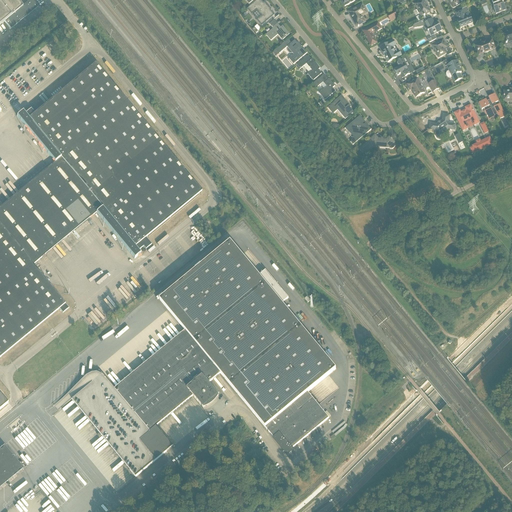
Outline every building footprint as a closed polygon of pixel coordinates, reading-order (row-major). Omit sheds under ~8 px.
[(0,0),(0,25),(4,22),(11,30),(38,7),(32,0),(29,0),(22,6),(17,0),(0,0)] [(257,0),(255,2),(247,9),(252,14),(257,20),(261,25),(270,18),(274,15),(270,10),(267,6),(268,6),(268,5),(267,5),(266,5),(265,3),(263,4),(260,0),(257,0)] [(426,6),(426,5),(423,0),(421,0),(414,4),(422,18),(427,15),(426,14),(430,12),(428,9),(426,6)] [(448,0),(449,0),(448,0),(449,0),(451,3),(450,3),(453,8),(461,4),(458,0),(448,0)] [(493,8),(496,13),(496,14),(506,10),(503,4),(502,4),(501,2),(503,1),(502,0),(491,0),(494,7),(493,8)] [(362,4),(353,10),(348,12),(352,19),(353,20),(356,27),(357,26),(358,27),(359,27),(359,26),(364,23),(360,16),(361,15),(366,12),(362,4)] [(466,18),(464,14),(468,11),(466,8),(455,13),(458,19),(457,20),(460,28),(464,26),(468,24),(468,25),(473,23),(470,16),(466,18)] [(419,23),(413,26),(414,28),(423,27),(425,30),(426,29),(428,28),(429,31),(428,32),(430,37),(438,33),(442,31),(439,26),(438,25),(437,22),(436,23),(434,23),(432,19),(428,21),(427,19),(421,21),(419,23)] [(288,34),(284,29),(283,30),(274,20),(269,24),(273,29),(266,35),(271,41),(278,35),(282,40),(285,38),(285,37),(288,34)] [(378,23),(365,30),(366,31),(365,33),(364,34),(371,46),(377,43),(373,37),(374,36),(375,33),(375,32),(377,31),(378,31),(382,29),(379,25),(379,26),(378,23)] [(505,34),(501,36),(502,39),(502,40),(503,44),(504,45),(509,43),(511,41),(511,31),(510,32),(504,34),(505,34)] [(443,39),(437,42),(431,46),(438,58),(446,54),(447,56),(452,53),(448,47),(448,48),(447,46),(445,47),(444,45),(446,44),(443,39)] [(276,50),(279,54),(286,48),(287,47),(291,43),(288,40),(283,44),(276,50)] [(301,47),(302,47),(298,43),(297,43),(295,40),(291,43),(287,47),(288,49),(288,50),(288,51),(288,52),(289,53),(290,54),(291,54),(292,54),(292,53),(294,55),(289,59),(293,65),(307,53),(304,49),(303,50),(301,47)] [(492,40),(481,44),(480,45),(480,44),(477,45),(477,46),(476,46),(477,49),(476,50),(477,52),(478,52),(479,55),(495,49),(492,40)] [(379,48),(383,56),(384,57),(384,56),(388,63),(392,60),(402,55),(399,51),(396,45),(394,41),(379,48)] [(297,65),(295,66),(299,70),(300,69),(304,66),(306,64),(312,71),(307,74),(313,81),(318,77),(321,74),(322,74),(321,74),(318,71),(318,70),(320,69),(316,64),(315,63),(312,59),(311,60),(308,56),(304,59),(297,65)] [(404,64),(407,62),(409,66),(413,72),(414,72),(406,57),(402,60),(404,64)] [(404,64),(404,63),(402,60),(397,62),(399,67),(394,70),(397,76),(399,75),(400,75),(400,74),(402,74),(402,75),(403,74),(405,77),(413,72),(409,66),(407,62),(404,64)] [(450,78),(452,78),(455,83),(462,79),(460,74),(461,73),(458,65),(459,64),(457,61),(446,66),(449,71),(447,72),(446,74),(446,76),(448,78),(450,78)] [(0,409),(8,403),(0,393),(0,357),(59,309),(63,313),(69,308),(33,265),(96,213),(134,259),(140,254),(138,251),(143,247),(146,249),(152,245),(146,238),(202,191),(96,63),(34,114),(31,110),(25,114),(23,112),(17,116),(55,163),(0,207),(0,409)] [(425,73),(431,83),(435,80),(429,71),(425,73)] [(335,86),(334,85),(333,86),(332,84),(333,84),(329,79),(328,80),(324,75),(313,84),(316,88),(323,83),(327,87),(319,94),(325,100),(335,92),(332,88),(335,86)] [(415,97),(416,98),(419,96),(419,97),(420,96),(425,93),(417,79),(406,85),(410,91),(412,90),(412,91),(413,91),(414,92),(413,93),(414,94),(413,94),(415,97)] [(429,84),(433,92),(439,89),(435,81),(431,83),(429,84)] [(486,100),(479,103),(481,108),(482,110),(484,109),(485,112),(484,112),(487,118),(493,115),(494,116),(497,114),(498,116),(504,113),(497,99),(494,94),(488,97),(490,100),(487,101),(486,100)] [(349,105),(344,99),(343,101),(339,97),(334,102),(327,108),(333,114),(338,110),(345,119),(354,112),(350,108),(349,108),(348,107),(349,105)] [(454,113),(456,118),(463,131),(468,128),(465,122),(470,119),(474,126),(479,123),(471,105),(465,108),(467,111),(461,114),(459,111),(454,113)] [(442,137),(442,134),(448,130),(454,131),(455,125),(449,124),(448,122),(449,116),(443,115),(442,121),(436,125),(430,124),(429,130),(435,131),(436,133),(436,136),(436,137),(436,138),(437,138),(437,139),(438,139),(439,139),(440,139),(441,139),(441,138),(442,137)] [(360,116),(356,119),(345,128),(354,137),(350,142),(353,145),(371,130),(369,132),(361,122),(363,120),(360,116)] [(480,125),(484,134),(488,132),(484,123),(480,125)] [(369,141),(359,149),(364,155),(369,151),(367,150),(371,147),(372,148),(374,147),(380,148),(380,146),(384,146),(385,148),(388,148),(389,148),(390,149),(391,149),(392,149),(393,149),(394,148),(394,147),(395,147),(395,146),(395,145),(395,144),(394,143),(395,143),(389,137),(386,140),(378,139),(375,136),(371,139),(369,141)] [(490,145),(491,145),(489,140),(486,141),(482,143),(483,145),(479,148),(477,145),(473,147),(476,152),(490,145)] [(71,399),(72,400),(117,454),(136,477),(173,446),(157,426),(193,396),(203,408),(218,395),(208,383),(220,374),(273,438),(272,438),(283,451),(287,456),(294,450),(293,448),(329,418),(321,409),(308,393),(336,369),(329,361),(281,304),(288,298),(266,271),(259,276),(230,242),(160,300),(185,331),(115,389),(102,374),(82,391),(79,392),(73,397),(71,398),(71,399)] [(119,289),(127,300),(142,289),(134,278),(119,289)] [(100,306),(88,315),(97,326),(109,317),(100,306)] [(0,487),(23,469),(4,446),(0,449),(0,487)] [(59,506),(78,494),(77,491),(81,488),(75,488),(73,485),(66,485),(66,489),(63,491),(65,492),(61,492),(59,494),(57,494),(55,495),(55,497),(52,498),(51,498),(52,500),(54,499),(56,499),(56,500),(52,500),(56,506),(59,506)]
